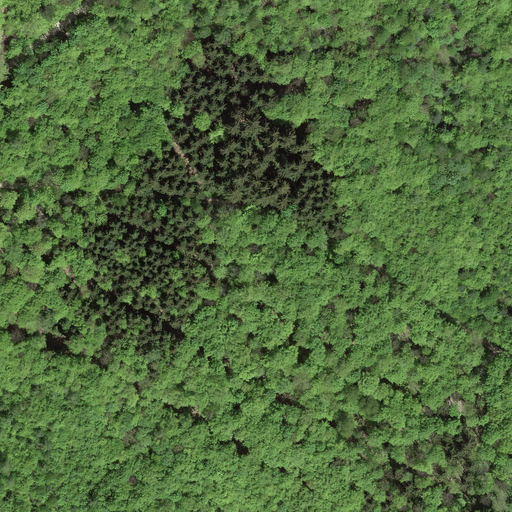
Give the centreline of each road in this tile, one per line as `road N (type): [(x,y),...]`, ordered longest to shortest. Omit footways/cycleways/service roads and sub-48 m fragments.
road 1 (track): [(0,183),(262,211),(337,242),(511,360)]
road 2 (track): [(94,0),(0,76)]
